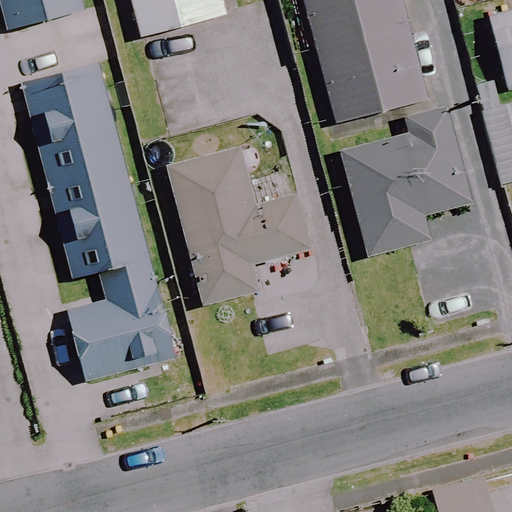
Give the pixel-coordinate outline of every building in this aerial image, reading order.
[(0,0),(0,10),(14,59),(92,37),(81,0),(0,0)] [(216,0),(125,0),(136,39),(220,16),(216,0)] [(411,37),(401,0),(300,0),(334,127),(425,103),(419,80),(436,75),(425,33),(411,37)] [(511,13),(486,20),(504,93),(511,90),(511,13)] [(177,356),(100,69),(20,91),(71,284),(91,279),(98,306),(62,316),(80,383),(177,356)] [(511,185),(511,104),(481,112),(500,189),(511,185)] [(466,206),(446,127),(441,107),(396,118),(401,138),(340,154),(367,261),(428,245),(422,218),(466,206)] [(252,209),(238,150),(167,168),(202,308),(256,295),(249,267),(309,252),(296,198),(252,209)] [(492,511),(485,480),(429,495),(433,511),(492,511)]
